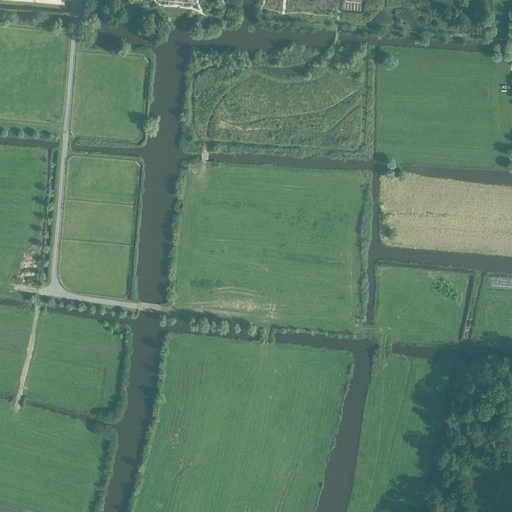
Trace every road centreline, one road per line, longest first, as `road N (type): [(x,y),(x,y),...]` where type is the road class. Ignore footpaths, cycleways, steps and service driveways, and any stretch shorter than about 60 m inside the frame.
road 1 (track): [(368,511),(385,340),(378,330),(265,323)]
road 2 (track): [(53,292),(74,17)]
road 3 (track): [(265,323),(42,292)]
